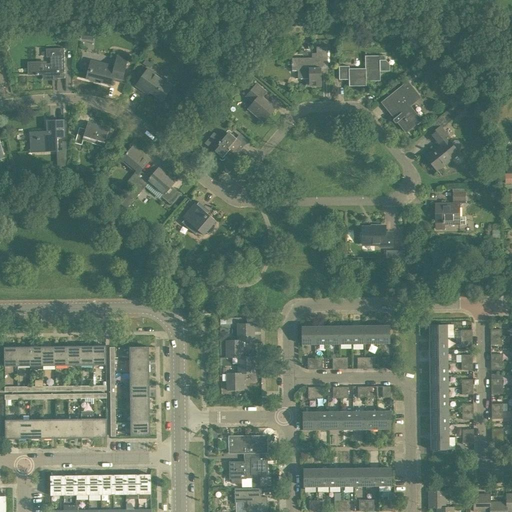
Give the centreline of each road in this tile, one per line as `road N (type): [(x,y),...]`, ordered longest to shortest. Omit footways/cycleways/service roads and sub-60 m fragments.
road 1 (residential): [(228,195),(296,112),(358,107),(405,166),(405,193),(383,201),(241,200)]
road 2 (residential): [(0,105),(103,104),(228,195)]
road 3 (residential): [(288,377),(287,324),(302,305),(479,304)]
road 4 (residential): [(408,511),(406,381),(288,377)]
road 5 (tertiary): [(0,309),(147,307),(164,311),(175,332)]
road 6 (residential): [(479,304),(483,457),(511,469)]
road 7 (residential): [(23,465),(179,458)]
